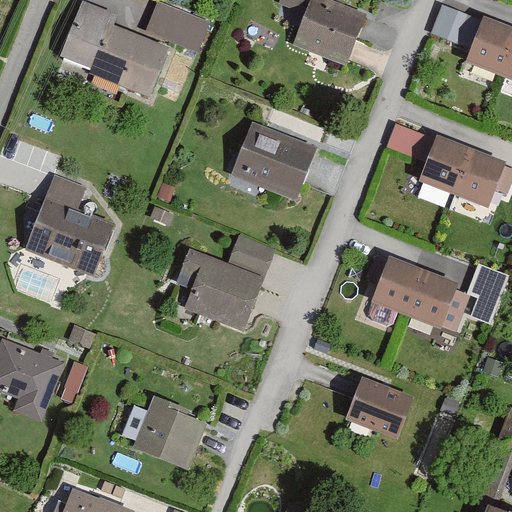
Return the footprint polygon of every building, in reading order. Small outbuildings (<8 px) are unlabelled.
[(118,14),(83,0),(59,59),(150,95),(170,46),(114,23),(118,14)] [(146,30),(198,52),(211,22),(159,0),(146,30)] [(367,13),(332,0),(279,0),(279,2),(305,12),(293,44),(347,64),(367,13)] [(511,24),(484,13),(466,60),(511,77),(511,24)] [(317,145),(257,121),(237,171),(298,195),(317,145)] [(393,125),(388,149),(423,157),(428,133),(393,125)] [(503,163),(438,141),(425,181),(489,203),(503,163)] [(46,197),(78,209),(87,186),(55,174),(46,197)] [(46,197),(45,197),(25,248),(94,275),(115,223),(78,209),(46,197)] [(228,262),(265,276),(275,251),(276,248),(239,234),(228,262)] [(228,262),(190,248),(177,283),(192,288),(185,307),(244,330),(265,276),(228,262)] [(469,287),(389,257),(371,303),(451,333),(469,287)] [(511,276),(480,262),(470,294),(480,300),(476,316),(491,324),(511,276)] [(69,340),(90,349),(96,334),(75,325),(69,340)] [(65,362),(3,337),(0,345),(0,390),(18,398),(14,409),(43,420),(65,362)] [(483,371),(499,377),(504,363),(488,357),(483,371)] [(413,399),(367,381),(349,426),(395,444),(413,399)] [(190,408),(153,394),(133,445),(190,467),(207,422),(187,415),(190,408)] [(511,410),(510,410),(499,448),(511,452),(511,410)] [(133,511),(134,511),(73,488),(63,511),(133,511)] [(285,511),(312,511),(313,511),(289,502),(285,511)]
